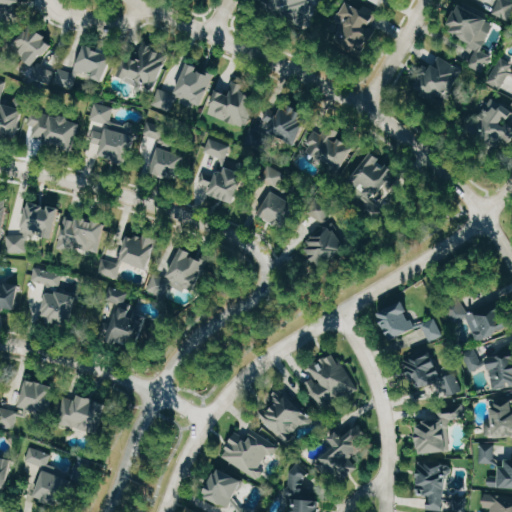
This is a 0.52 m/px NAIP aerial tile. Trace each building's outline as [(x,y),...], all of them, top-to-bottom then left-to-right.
[(0,0),(18,0),(12,3),(16,12),(8,15),(4,5),(0,6),(0,0)] [(263,0),(260,6),(306,29),(317,7),(304,0),(263,0)] [(511,0),(511,11),(508,20),(492,13),(497,0),(511,0)] [(347,1),(338,17),(345,21),(333,42),(360,57),(376,28),(371,26),(379,12),(364,4),(361,9),(347,1)] [(482,72),(468,64),(477,47),(446,30),(460,4),(496,23),(482,49),(492,54),(482,72)] [(54,71),(49,83),(31,75),(34,68),(6,40),(31,16),(49,35),(47,38),(53,44),(34,63),(54,71)] [(116,75),(124,54),(128,56),(129,53),(135,55),(142,37),(172,49),(156,90),(137,83),(134,79),(126,75),(125,78),(116,75)] [(113,55),(102,82),(79,73),(73,89),(54,81),(59,68),(75,74),(86,45),(113,55)] [(410,84),(424,63),(430,67),(439,54),(462,69),(439,103),(410,84)] [(487,79),(501,56),(511,62),(511,74),(508,72),(500,87),(487,79)] [(152,104),(159,88),(175,94),(188,63),(214,73),(201,105),(195,102),(193,107),(175,99),(170,112),(152,104)] [(0,77),(0,105),(1,108),(0,107),(0,134),(15,138),(26,97),(17,95),(15,105),(4,102),(1,96),(6,79),(0,77)] [(0,97),(4,99),(9,81),(0,78),(0,97)] [(215,87),(206,114),(247,129),(258,96),(242,90),(245,83),(232,78),(227,91),(215,87)] [(511,136),(496,158),(459,128),(489,90),(511,108),(511,110),(504,120),(511,126),(511,136)] [(95,102),(90,119),(111,125),(110,127),(105,126),(103,130),(93,127),(89,142),(100,145),(97,156),(127,164),(137,127),(132,122),(128,121),(124,124),(109,120),(113,107),(95,102)] [(242,144),(250,125),(267,132),(271,123),(262,119),(268,107),(279,112),(282,107),(286,109),(288,104),(313,115),(298,147),(277,138),(269,156),(242,144)] [(31,109),(27,124),(33,126),(30,137),(43,140),(43,143),(72,150),(79,122),(69,119),(67,115),(61,114),(57,116),(31,109)] [(147,120),(143,134),(158,138),(148,171),(177,181),(186,153),(162,146),(162,138),(166,126),(147,120)] [(317,133),(307,151),(316,156),(314,160),(314,163),(335,175),(351,146),(334,137),(337,132),(327,126),(322,135),(317,133)] [(210,138),(205,152),(220,157),(223,170),(216,171),(215,175),(203,171),(198,182),(210,186),(208,193),(233,203),(245,172),(227,165),(225,157),(230,145),(210,138)] [(375,222),(358,209),(364,199),(344,184),(370,149),(381,157),(377,163),(382,166),(386,160),(397,168),(392,174),(397,178),(389,188),(384,185),(377,195),(374,193),(370,199),(384,210),(375,222)] [(271,164),(261,181),(274,188),(260,212),(284,226),(300,200),(278,187),(286,173),(271,164)] [(0,234),(0,192),(8,194),(0,234)] [(318,198),(310,216),(322,221),(326,226),(306,239),(310,244),(305,247),(319,267),(347,248),(326,217),(331,204),(318,198)] [(9,239),(7,252),(31,255),(33,238),(38,239),(39,235),(38,239),(52,241),(57,208),(50,207),(50,211),(41,210),(41,206),(32,205),(27,241),(9,239)] [(66,215),(59,242),(97,251),(104,220),(76,213),(75,218),(66,215)] [(105,261),(101,273),(116,278),(123,259),(146,267),(157,237),(143,233),(142,236),(134,233),(133,238),(127,236),(117,265),(105,261)] [(153,272),(145,290),(166,299),(172,287),(184,293),(186,289),(192,292),(207,260),(201,257),(200,260),(189,255),(190,252),(182,248),(168,279),(153,272)] [(35,266),(32,280),(46,284),(49,291),(45,293),(40,320),(69,326),(76,294),(52,289),(50,284),(59,286),(62,272),(35,266)] [(0,309),(4,310),(5,307),(14,309),(18,282),(0,279),(0,309)] [(446,307),(458,302),(467,320),(480,314),(477,308),(494,299),(506,324),(475,339),(469,327),(476,323),(474,319),(466,323),(464,317),(453,322),(446,307)] [(375,313),(402,301),(413,324),(434,314),(444,336),(430,342),(422,325),(388,340),(375,313)] [(120,305),(118,311),(115,311),(104,341),(114,345),(116,339),(126,343),(124,348),(133,351),(147,314),(135,310),(133,316),(127,315),(130,308),(120,305)] [(474,347),(462,354),(470,370),(487,362),(493,388),(511,384),(511,349),(500,351),(501,354),(487,357),(480,361),(474,347)] [(402,361),(432,349),(443,376),(455,371),(462,389),(448,395),(441,379),(414,390),(402,361)] [(309,366),(316,377),(305,384),(322,410),(333,403),(331,400),(346,391),(348,394),(358,388),(335,350),(309,366)] [(55,384),(44,424),(33,421),(36,410),(28,408),(26,417),(17,414),(14,427),(0,423),(0,405),(23,412),(25,406),(17,404),(25,376),(55,384)] [(254,414),(278,386),(315,417),(310,423),(302,424),(286,442),(254,414)] [(63,394),(72,398),(76,389),(109,402),(97,434),(75,425),(72,428),(53,421),(63,394)] [(485,433),(484,423),(491,420),(490,407),(491,398),(511,395),(511,433),(492,436),(485,433)] [(462,402),(464,421),(449,422),(450,427),(445,427),(447,450),(417,452),(415,419),(437,418),(437,404),(462,402)] [(313,462),(336,445),(329,436),(337,429),(342,436),(359,423),(372,440),(350,456),(357,466),(331,485),(313,462)] [(255,477),(219,454),(234,431),(247,439),(252,431),(277,447),(272,455),(268,452),(258,467),(263,470),(255,477)] [(480,443),(479,462),(492,462),(498,467),(497,476),(491,475),(488,478),(488,483),(490,485),(511,485),(511,459),(505,459),(505,465),(501,464),(494,459),(494,443),(480,443)] [(30,447),(26,459),(48,466),(38,498),(64,507),(73,479),(66,477),(67,472),(55,468),(56,466),(47,463),(50,454),(30,447)] [(0,487),(6,489),(13,458),(0,455),(0,487)] [(419,460),(453,464),(452,475),(445,474),(443,495),(466,498),(464,511),(457,511),(450,511),(451,502),(444,501),(443,509),(426,507),(427,495),(415,493),(419,460)] [(318,511),(290,511),(291,507),(287,507),(284,492),(284,487),(289,485),(289,470),(296,461),(309,471),(304,486),(311,487),(310,499),(319,500),(318,511)] [(235,511),(237,510),(230,501),(228,506),(202,493),(213,470),(216,472),(218,468),(242,479),(233,497),(241,507),(249,511),(235,511)] [(491,511),(492,507),(481,505),(483,491),(511,495),(511,511),(491,511)]
